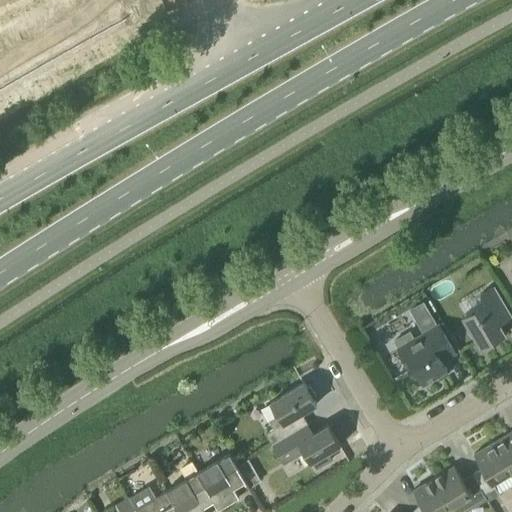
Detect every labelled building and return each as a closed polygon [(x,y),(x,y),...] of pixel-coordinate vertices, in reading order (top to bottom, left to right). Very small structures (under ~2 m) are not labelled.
[(486,303),(463,316),(462,316),(482,349),(506,334),(500,324),(511,316),(494,286),(481,294),(486,303)] [(439,323),(415,338),(410,330),(393,340),(411,369),(414,367),(424,383),(447,369),(442,361),(456,352),(439,323)] [(295,418),(303,413),(317,404),(315,401),(316,397),(311,388),(306,387),(304,384),(271,404),(279,417),(270,423),(275,430),(267,435),(273,445),(309,422),(308,422),(300,427),(295,418)] [(309,422),(273,445),(284,463),(304,451),(311,462),(313,461),(317,468),(333,459),(328,452),(341,444),(335,434),(339,432),(333,423),(330,425),(329,423),(314,432),(309,422)] [(511,470),(511,430),(495,441),(511,470)] [(511,470),(495,441),(474,454),(482,467),(472,473),(487,497),(489,500),(499,494),(493,482),(511,470)] [(245,481),(249,487),(249,488),(250,487),(230,454),(218,461),(218,462),(200,473),(199,473),(219,507),(232,500),(233,499),(240,495),(235,486),(245,481)] [(219,507),(199,473),(200,473),(192,460),(180,468),(187,480),(168,491),(168,490),(167,491),(180,511),(207,511),(204,505),(214,499),(219,507)] [(434,478),(451,507),(454,511),(462,511),(487,497),(472,473),(463,479),(455,465),(434,478)] [(420,502),(410,511),(442,511),(451,507),(434,478),(413,490),(420,502)] [(137,509),(136,509),(137,511),(180,511),(167,491),(155,498),(156,499),(137,510),(137,509)]
